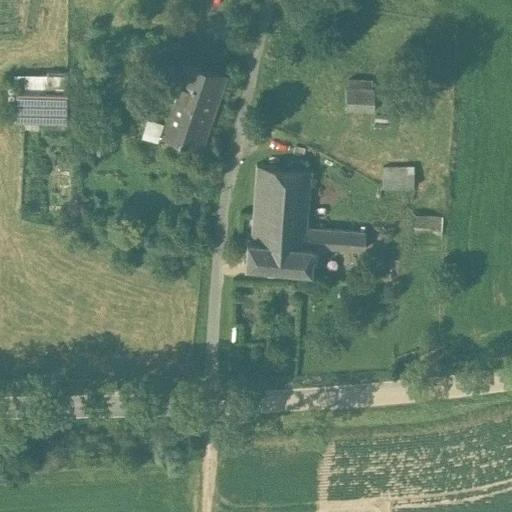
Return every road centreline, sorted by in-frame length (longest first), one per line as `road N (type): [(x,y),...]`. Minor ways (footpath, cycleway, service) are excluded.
road 1 (residential): [(264,0),(239,133),(211,410)]
road 2 (tertiary): [(211,410),(511,379)]
road 3 (tertiary): [(0,417),(211,410)]
